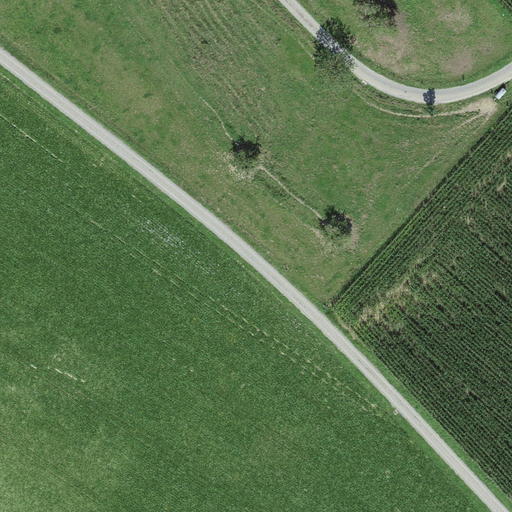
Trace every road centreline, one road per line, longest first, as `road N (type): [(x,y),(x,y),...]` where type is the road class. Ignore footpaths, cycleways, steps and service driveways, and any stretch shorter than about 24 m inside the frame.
road 1 (track): [(0,52),(218,224),(362,360),(504,511)]
road 2 (track): [(292,0),(344,54),(395,88),(434,94),(511,69)]
